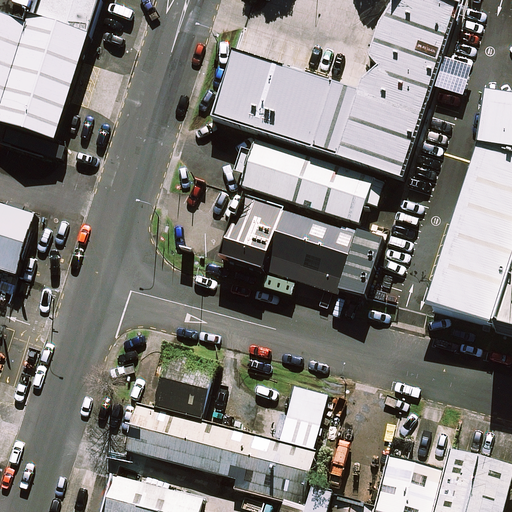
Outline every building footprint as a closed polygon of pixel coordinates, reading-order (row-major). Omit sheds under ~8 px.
[(37,0),(31,19),(88,38),(100,0),(37,0)] [(258,130),(405,177),(462,0),(390,0),(382,12),(360,81),(236,41),(212,115),(258,130)] [(31,19),(27,29),(0,121),(0,127),(56,146),(90,39),(88,38),(31,19)] [(0,19),(0,121),(27,29),(0,19)] [(511,94),(487,91),(482,135),(511,139),(511,94)] [(405,177),(258,130),(241,182),(388,229),(405,177)] [(511,145),(475,140),(423,301),(488,322),(511,249),(511,145)] [(0,268),(21,276),(43,210),(0,196),(0,268)] [(353,230),(252,198),(234,254),(335,286),(353,230)] [(511,337),(511,280),(495,333),(511,337)] [(216,358),(173,346),(158,400),(202,412),(216,358)] [(326,390),(294,381),(279,433),(312,442),(326,390)] [(313,449),(139,402),(127,445),(301,491),(313,449)] [(441,463),(427,511),(504,511),(511,486),(511,456),(447,439),(441,463)] [(390,449),(375,505),(373,511),(427,511),(441,463),(390,449)] [(196,511),(201,495),(109,470),(97,511),(196,511)] [(373,511),(375,505),(330,493),(325,511),(373,511)]
